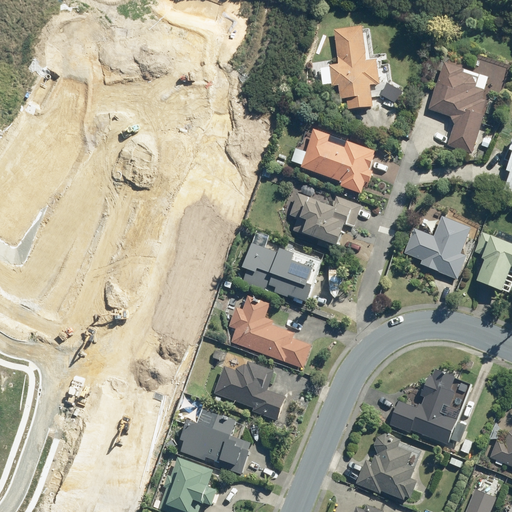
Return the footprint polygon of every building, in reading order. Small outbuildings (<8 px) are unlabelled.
[(341,63),(331,64),(334,85),(341,85),(342,99),(348,98),(350,109),(375,107),(373,85),(382,84),(379,60),(370,61),(366,26),(337,30),(341,63)] [(474,76),(464,73),(465,69),(445,62),(431,110),(453,117),(457,125),(450,147),(474,155),(486,117),(484,116),(489,100),(484,99),(487,91),(477,88),(478,84),(474,76)] [(303,167),(344,182),(342,186),(364,194),(368,183),(372,184),(377,172),(373,171),(379,153),(350,143),(348,148),(332,142),(334,137),(317,130),(303,167)] [(486,138),(483,145),(490,148),(493,141),(486,138)] [(266,168),(264,176),(270,178),(273,170),(266,168)] [(292,215),(300,218),(295,230),(321,240),(319,245),(339,252),(349,224),(356,227),(364,206),(339,197),(335,207),(300,194),(292,215)] [(416,229),(406,253),(424,261),(423,265),(459,280),(469,256),(463,254),(474,229),(444,217),(436,237),(416,229)] [(491,258),(482,282),(507,292),(511,279),(511,244),(488,234),(480,254),(491,258)] [(268,287),(310,303),(325,263),(257,238),(246,269),(250,270),(245,283),(267,291),(268,287)] [(239,308),(231,327),(238,330),(233,343),(306,369),(314,346),(296,339),(297,334),(274,326),(276,322),(267,318),(272,305),(251,297),(246,310),(239,308)] [(227,356),(217,350),(210,363),(220,369),(227,356)] [(254,412),(280,422),(289,398),(269,391),(276,372),(250,362),(249,366),(246,365),(239,368),(238,372),(226,367),(216,394),(255,408),(254,412)] [(401,401),(392,425),(413,433),(414,431),(450,446),(460,420),(444,413),(447,406),(453,408),(458,394),(454,392),(459,379),(439,371),(435,379),(432,377),(424,396),(428,397),(424,406),(421,404),(419,409),(401,401)] [(223,464),(221,467),(242,475),(253,444),(234,437),(239,422),(221,416),(216,430),(190,421),(183,440),(186,441),(182,452),(206,462),(207,458),(223,464)] [(469,427),(460,423),(453,440),(463,444),(469,427)] [(500,440),(493,458),(511,466),(511,432),(511,433),(507,443),(500,440)] [(381,437),(377,447),(380,454),(379,457),(377,456),(374,463),(368,460),(358,485),(383,494),(384,492),(408,501),(409,499),(414,501),(421,483),(415,480),(419,470),(411,467),(416,454),(402,449),(405,442),(388,436),(381,437)] [(467,440),(462,452),(470,455),(475,442),(467,440)] [(465,469),(468,461),(460,458),(454,457),(452,464),(457,466),(465,469)] [(216,472),(180,459),(173,478),(170,477),(166,488),(169,489),(162,510),(167,511),(201,511),(204,505),(213,508),(219,491),(210,488),(216,472)] [(492,511),(498,498),(479,491),(470,511),(492,511)]
